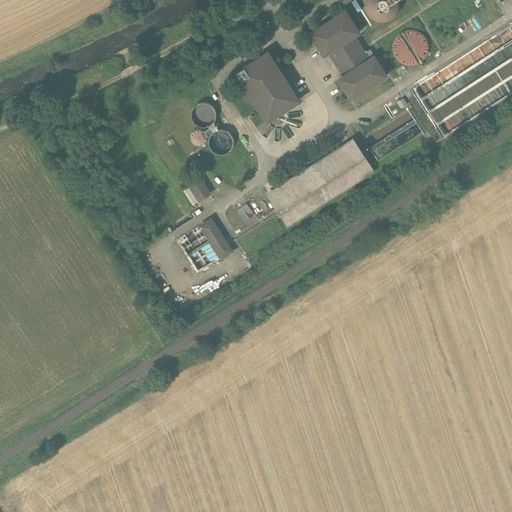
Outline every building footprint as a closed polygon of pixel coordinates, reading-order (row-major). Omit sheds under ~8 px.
[(377,22),(383,22),(389,21),(394,17),(397,12),(399,7),(399,1),(398,0),(365,0),(364,3),(365,9),(367,14),(371,19),(377,22)] [(344,12),(309,35),(323,56),(328,53),(343,77),(338,80),(351,99),(386,77),(373,58),(368,61),(353,37),(358,34),(344,12)] [(405,66),(411,66),(417,65),(422,62),(426,57),(428,51),(427,45),(425,39),(420,34),(415,32),(409,31),(403,33),(398,36),(394,41),(392,47),(393,53),(395,59),(399,63),(405,66)] [(298,102),(267,53),(235,74),(266,122),(298,102)] [(210,121),(210,104),(193,105),(193,122),(210,121)] [(406,131),(416,125),(413,120),(369,147),(377,161),(394,151),(391,146),(409,136),(406,131)] [(188,137),(198,146),(207,137),(197,127),(188,137)] [(226,152),(231,135),(213,129),(208,146),(226,152)] [(371,172),(352,142),(268,196),(287,226),(371,172)] [(187,189),(183,192),(192,206),(209,195),(200,181),(195,184),(191,178),(183,183),(187,189)] [(246,205),(236,211),(244,223),(254,216),(246,205)] [(210,220),(200,227),(221,260),(231,253),(210,220)]
